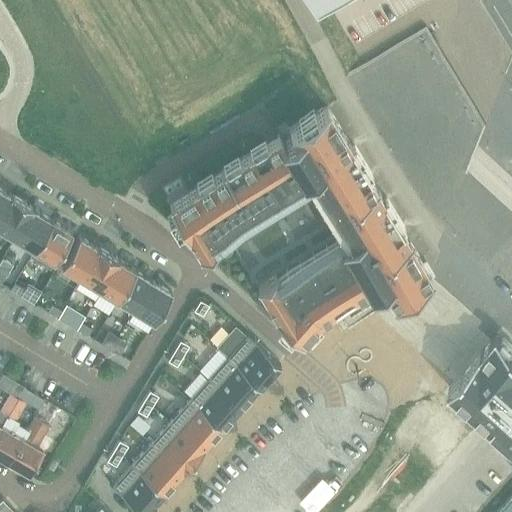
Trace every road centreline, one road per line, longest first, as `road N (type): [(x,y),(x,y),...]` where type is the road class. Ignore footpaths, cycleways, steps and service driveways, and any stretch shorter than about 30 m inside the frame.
road 1 (unclassified): [(511,320),(443,251),(333,85),(290,0)]
road 2 (residential): [(255,511),(330,433),(335,402),(323,379),(198,272)]
road 3 (residential): [(198,272),(63,494),(36,498),(0,478)]
road 4 (residential): [(198,272),(150,233),(0,142)]
